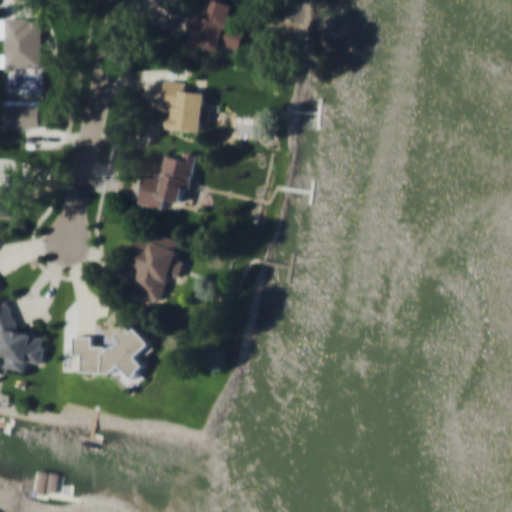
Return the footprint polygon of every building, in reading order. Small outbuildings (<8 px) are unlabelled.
[(200,0),(188,38),(220,49),(223,41),(241,47),(247,30),(229,24),(236,4),(225,0),(200,0)] [(5,65),(43,65),(43,16),(5,16),(5,65)] [(164,107),(173,107),(172,129),(206,131),(209,92),(186,91),(186,80),(166,78),(164,107)] [(140,203),(163,207),(164,198),(190,201),(196,152),(181,149),(180,157),(164,155),(162,173),(145,171),(140,203)] [(126,287),(161,299),(169,274),(179,277),(185,261),(176,259),(183,239),(155,230),(153,238),(143,235),(126,287)] [(20,330),(9,299),(0,302),(0,354),(4,355),(3,367),(29,371),(31,361),(44,363),(48,334),(20,330)] [(83,371),(113,372),(123,365),(131,376),(133,376),(147,366),(139,355),(153,344),(141,328),(132,328),(129,324),(120,330),(120,342),(114,346),(95,345),(95,335),(76,335),(75,354),(84,354),(83,371)]
